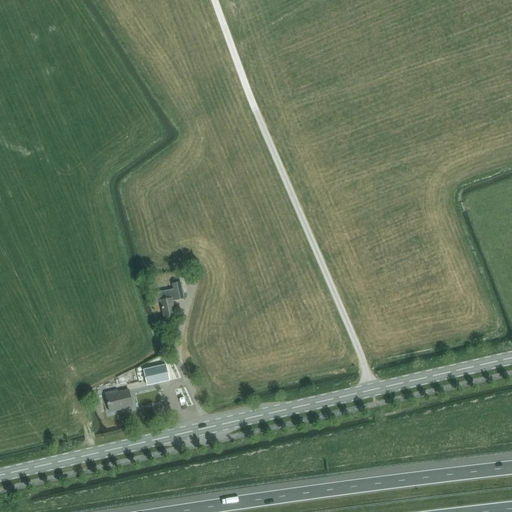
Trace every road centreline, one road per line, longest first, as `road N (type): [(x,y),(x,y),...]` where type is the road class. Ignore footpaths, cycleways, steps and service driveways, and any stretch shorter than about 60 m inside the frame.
road 1 (tertiary): [(0,479),(511,359)]
road 2 (motorway): [(511,468),(183,511)]
